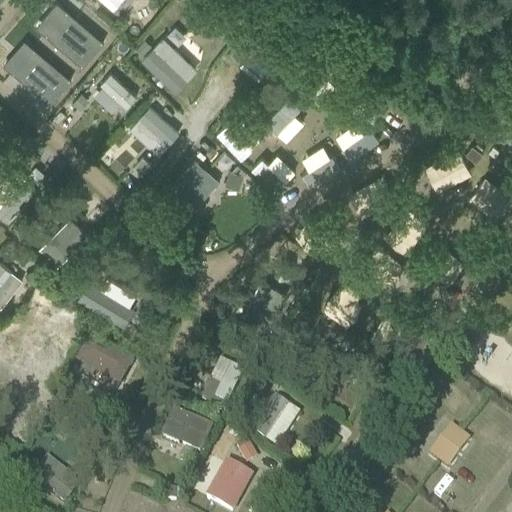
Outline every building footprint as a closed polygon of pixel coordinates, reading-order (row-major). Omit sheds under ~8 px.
[(44,33),(82,66),(103,41),(65,8),(44,33)] [(233,9),(217,19),(224,30),(240,21),(233,9)] [(151,45),(144,39),(136,49),(143,55),(151,45)] [(71,79),(33,46),(11,71),(49,104),(71,79)] [(109,70),(90,92),(113,113),(132,90),(109,70)] [(363,81),(349,105),(373,119),(387,95),(363,81)] [(269,101),(276,92),(267,85),(260,94),(269,101)] [(89,99),(81,92),(72,102),(80,109),(89,99)] [(302,120),(293,111),(300,103),(287,92),(262,119),(284,139),(302,120)] [(157,153),(178,130),(148,102),(126,125),(157,153)] [(229,130),(223,123),(214,131),(238,157),(259,138),(242,118),(229,130)] [(370,124),(361,129),(356,120),(332,134),(347,158),(379,139),(370,124)] [(324,142),(299,156),(305,168),(299,171),(307,185),(338,168),(324,142)] [(483,152),(471,144),(465,153),(476,161),(483,152)] [(499,152),(492,147),(488,153),(494,158),(499,152)] [(274,150),(265,160),(283,179),(293,169),(274,150)] [(460,150),(423,164),(432,187),(469,173),(460,150)] [(142,156),(133,166),(142,174),(151,164),(142,156)] [(193,205),(219,180),(195,156),(169,180),(193,205)] [(259,156),(250,165),(274,190),(283,181),(259,156)] [(242,174),(244,171),(237,164),(231,170),(230,170),(225,185),(238,189),(242,174)] [(0,182),(0,215),(6,221),(36,187),(14,167),(0,182)] [(493,213),(509,196),(486,175),(471,192),(493,213)] [(66,202),(36,232),(44,239),(74,210),(66,202)] [(57,265),(87,235),(70,217),(39,248),(57,265)] [(15,227),(22,244),(33,239),(26,222),(15,227)] [(201,231),(196,232),(192,235),(192,241),(195,244),(200,245),(204,243),(206,238),(205,233),(201,231)] [(446,279),(461,260),(437,240),(422,260),(446,279)] [(376,284),(397,260),(378,242),(356,266),(376,284)] [(112,268),(101,256),(91,265),(103,278),(112,268)] [(294,268),(294,260),(286,256),(279,262),(279,270),(287,274),(294,268)] [(0,307),(23,278),(0,259),(0,307)] [(39,270),(25,276),(29,285),(43,279),(39,270)] [(306,283),(295,278),(289,289),(300,295),(306,283)] [(342,279),(321,304),(344,324),(365,300),(342,279)] [(87,281),(77,298),(123,326),(134,309),(129,306),(100,288),(87,281)] [(243,314),(270,327),(286,293),(273,287),(263,308),(249,301),(243,314)] [(218,303),(232,309),(237,297),(223,291),(218,303)] [(79,310),(67,307),(64,320),(76,323),(79,310)] [(10,336),(48,351),(58,325),(38,317),(33,329),(16,323),(10,336)] [(404,349),(412,326),(386,317),(378,340),(404,349)] [(90,337),(76,364),(84,369),(81,375),(92,381),(95,375),(119,388),(134,361),(90,337)] [(251,355),(246,368),(259,374),(265,361),(251,355)] [(244,372),(220,361),(201,402),(225,413),(244,372)] [(68,395),(74,385),(64,378),(58,388),(68,395)] [(251,393),(257,397),(264,387),(258,383),(251,393)] [(438,423),(454,397),(434,385),(418,411),(438,423)] [(279,399),(254,433),(275,448),(299,414),(279,399)] [(161,438),(201,456),(213,430),(173,412),(161,438)] [(478,432),(494,439),(500,427),(484,419),(478,432)] [(452,427),(429,456),(448,470),(470,441),(452,427)] [(30,439),(12,436),(10,448),(27,451),(30,439)] [(235,445),(239,452),(250,446),(245,439),(235,445)] [(250,446),(239,452),(238,453),(246,466),(258,459),(250,446)] [(418,472),(428,460),(413,449),(404,461),(418,472)] [(30,480),(64,506),(80,485),(47,458),(30,480)] [(226,494),(240,470),(226,463),(206,500),(227,511),(234,511),(240,502),(226,494)] [(436,478),(428,492),(445,502),(453,488),(436,478)] [(177,505),(176,490),(164,491),(166,506),(177,505)]
